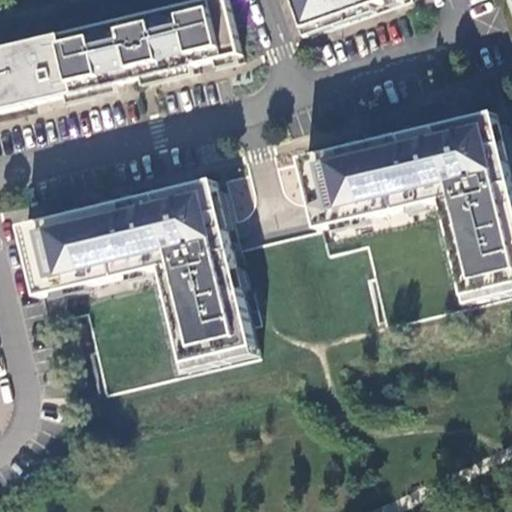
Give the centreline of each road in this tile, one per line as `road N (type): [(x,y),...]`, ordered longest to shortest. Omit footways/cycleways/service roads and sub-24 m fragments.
road 1 (residential): [(0,177),(295,93)]
road 2 (residential): [(295,93),(461,32),(449,0)]
road 3 (residential): [(0,452),(15,441),(27,400),(0,285)]
